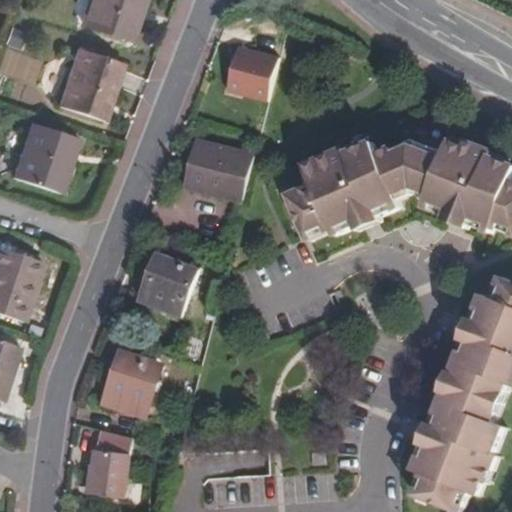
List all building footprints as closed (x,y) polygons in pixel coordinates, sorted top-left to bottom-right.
[(88,0),(80,27),(129,42),(143,0),(88,0)] [(272,103),(283,56),(240,45),(228,92),(272,103)] [(106,98),(116,65),(76,52),(57,111),(103,125),(111,100),(106,98)] [(122,67),(116,65),(106,98),(111,100),(122,67)] [(80,143),(31,127),(12,181),(57,196),(67,170),(69,171),(80,143)] [(412,140),(380,155),(375,144),(365,148),(362,142),(305,167),(314,186),(291,197),(312,242),(335,232),(337,237),(359,228),(361,233),(385,222),(383,217),(402,208),(400,200),(414,194),(427,209),(447,216),(446,220),(470,230),(472,225),(493,233),(495,228),(511,234),(511,164),(509,163),(511,158),(468,141),(465,147),(452,142),(446,154),(412,140)] [(242,206),(246,189),(254,156),(197,143),(188,174),(184,190),(242,206)] [(0,318),(21,325),(40,266),(0,253),(0,318)] [(158,259),(153,272),(160,275),(165,262),(158,259)] [(199,274),(165,262),(160,275),(153,272),(140,305),(180,321),(199,274)] [(511,281),(502,278),(494,299),(485,295),(476,317),(472,316),(461,343),(465,345),(456,367),(451,365),(439,399),(443,401),(435,423),(430,422),(421,447),(425,449),(415,473),(424,476),(415,498),(452,511),(466,511),(473,495),(481,498),(487,485),(491,486),(501,458),(498,456),(509,428),(498,424),(511,386),(511,281)] [(0,396),(16,351),(0,345),(0,396)] [(143,417),(156,379),(159,370),(122,358),(119,366),(106,405),(143,417)] [(132,440),(99,433),(90,490),(102,492),(101,497),(124,498),(132,440)]
